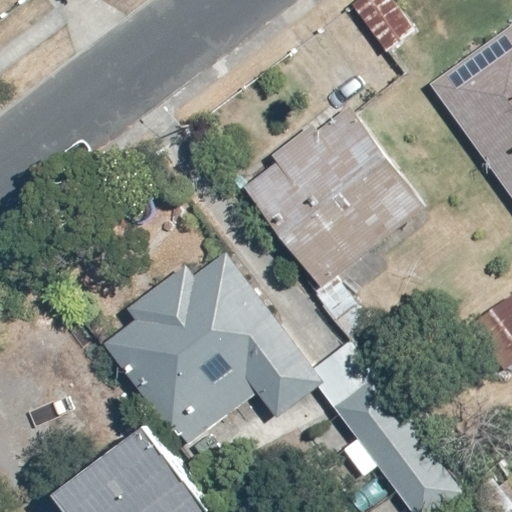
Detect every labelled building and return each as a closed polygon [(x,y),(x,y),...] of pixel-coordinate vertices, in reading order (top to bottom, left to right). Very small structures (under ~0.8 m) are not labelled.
[(406,0),(369,0),(357,8),(391,59),(429,34),(406,0)] [(511,28),(437,81),(511,187),(511,28)] [(433,203),(365,112),(322,144),(312,130),(248,178),(328,283),(433,203)] [(280,425),(334,383),(319,364),(235,252),(109,347),(185,448),(256,394),(280,425)] [(511,299),(495,311),(511,335),(511,299)] [(319,364),(431,511),(434,511),(467,488),(354,338),(319,364)] [(213,511),(222,506),(159,423),(71,490),(87,511),(213,511)]
